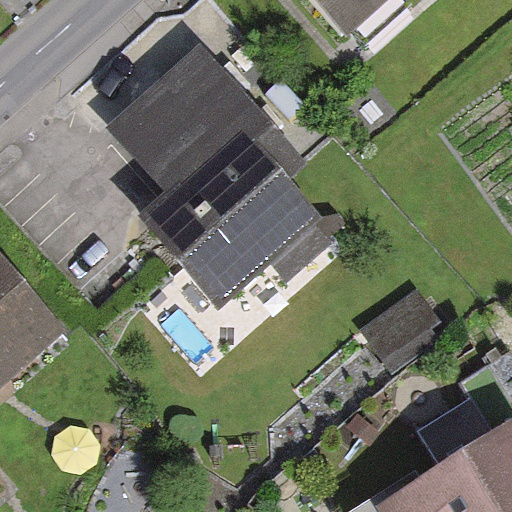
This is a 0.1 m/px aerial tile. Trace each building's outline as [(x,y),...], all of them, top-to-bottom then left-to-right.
[(319,0),(351,35),(390,0),(319,0)] [(184,48),(110,115),(169,180),(140,207),(210,284),(296,206),(265,171),(282,156),(184,48)] [(0,273),(0,373),(50,329),(0,273)] [(366,341),(395,374),(445,332),(417,298),(366,341)] [(511,511),(511,444),(399,511),(511,511)]
